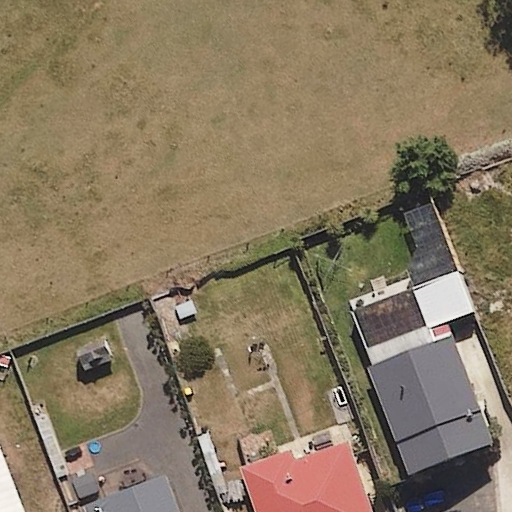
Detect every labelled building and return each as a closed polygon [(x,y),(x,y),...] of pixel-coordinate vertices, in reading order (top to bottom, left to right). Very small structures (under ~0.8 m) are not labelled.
[(437,336),(481,317),(465,279),(421,298),(437,336)] [(458,337),(439,344),(435,333),(371,358),(419,484),(502,452),(458,337)] [(378,511),(354,444),(252,480),(263,511),(378,511)] [(0,511),(29,511),(7,454),(0,457),(0,511)] [(184,511),(173,483),(96,511),(184,511)]
